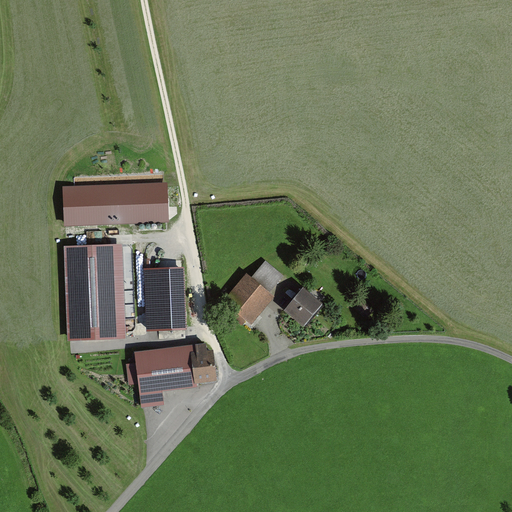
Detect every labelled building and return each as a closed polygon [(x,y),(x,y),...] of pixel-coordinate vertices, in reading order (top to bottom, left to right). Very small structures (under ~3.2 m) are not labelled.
[(168,183),(63,188),(65,228),(170,224),(168,183)] [(123,245),(64,247),(68,342),(127,340),(123,245)] [(137,253),(139,291),(145,290),(143,253),(137,253)] [(285,278),(266,263),(254,277),(250,273),(229,298),(234,303),(227,312),(243,325),(249,318),(254,322),(276,297),(271,294),(285,278)] [(185,272),(156,273),(156,274),(157,311),(148,311),(146,311),(147,334),(159,333),(159,332),(187,331),(185,272)] [(157,311),(156,274),(146,274),(148,311),(157,311)] [(323,305),(304,289),(284,312),(304,328),(323,305)] [(207,352),(207,345),(135,353),(136,365),(127,366),(129,388),(139,387),(141,409),(165,406),(164,403),(163,394),(163,392),(197,388),(197,384),(218,382),(214,351),(207,352)]
